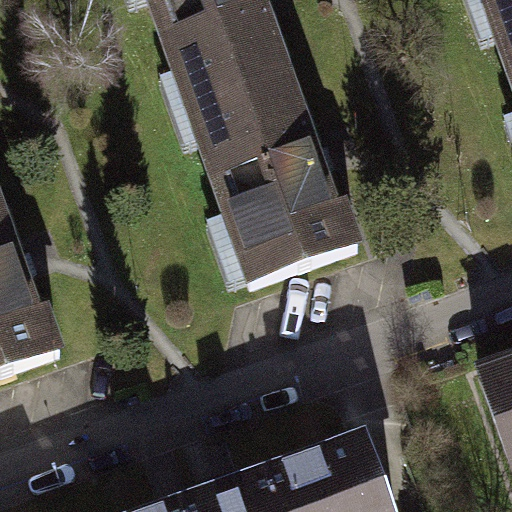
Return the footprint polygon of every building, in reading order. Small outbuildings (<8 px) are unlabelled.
[(147,0),(177,85),(182,83),(193,115),(289,81),(260,0),(147,0)] [(511,0),(486,0),(490,10),(511,2),(511,0)] [(511,2),(490,10),(501,42),(497,43),(511,84),(511,2)] [(289,81),(193,115),(204,147),(200,149),(251,293),(359,255),(343,210),(336,213),(289,81)] [(0,210),(0,381),(61,360),(45,315),(38,318),(0,210)] [(511,367),(481,379),(511,467),(511,367)] [(388,511),(365,446),(177,511),(388,511)]
